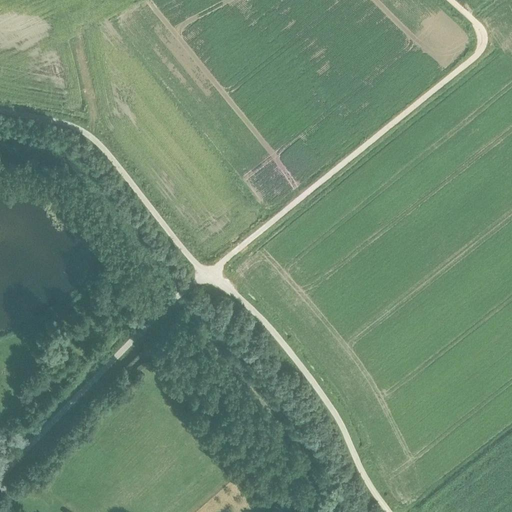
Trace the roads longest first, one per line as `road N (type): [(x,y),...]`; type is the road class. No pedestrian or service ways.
road 1 (unclassified): [(209,272),(473,55),(482,41),(478,24),(452,0)]
road 2 (unclassified): [(209,272),(263,317),(314,381),(390,511)]
road 3 (unclassified): [(209,272),(167,302),(0,476)]
road 4 (unclassified): [(0,107),(85,130),(209,272)]
